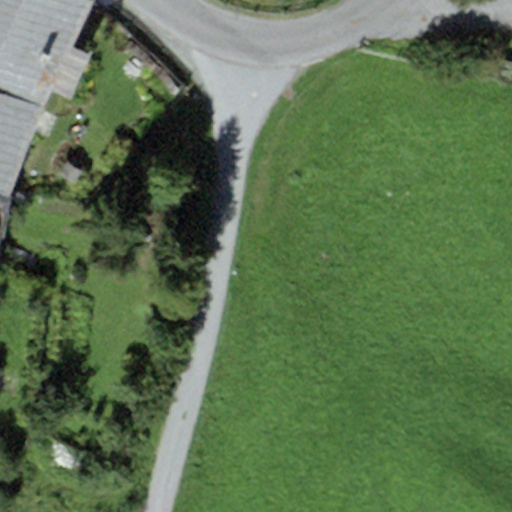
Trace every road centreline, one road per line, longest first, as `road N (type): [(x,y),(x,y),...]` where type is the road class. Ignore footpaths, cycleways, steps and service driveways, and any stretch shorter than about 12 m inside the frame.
road 1 (track): [(159,511),(206,321),(256,42)]
road 2 (residential): [(380,0),(351,24),(308,39),(256,42),(224,35),(165,0)]
